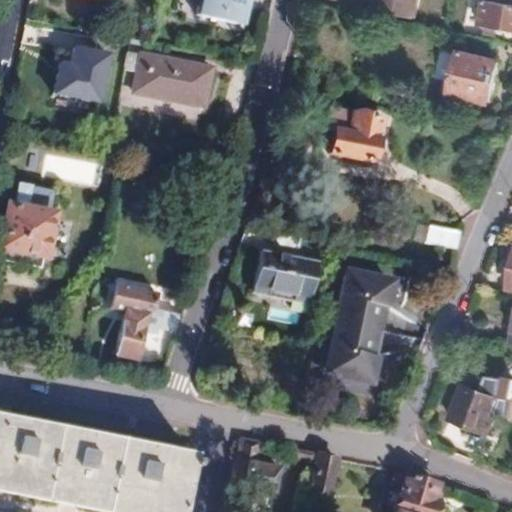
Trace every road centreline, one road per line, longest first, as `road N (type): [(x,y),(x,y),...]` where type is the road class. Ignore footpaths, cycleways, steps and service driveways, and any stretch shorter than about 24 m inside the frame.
road 1 (residential): [(288,0),(227,241),(170,411)]
road 2 (residential): [(511,165),(394,455)]
road 3 (residential): [(394,455),(170,411)]
road 4 (residential): [(170,411),(0,377)]
road 5 (residential): [(511,497),(394,455)]
